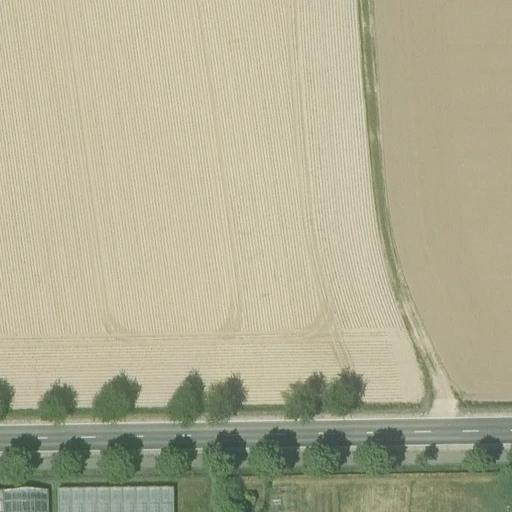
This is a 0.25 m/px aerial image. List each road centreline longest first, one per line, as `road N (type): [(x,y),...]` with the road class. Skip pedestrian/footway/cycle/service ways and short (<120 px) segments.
road 1 (tertiary): [(0,441),(511,433)]
road 2 (track): [(433,434),(392,0)]
